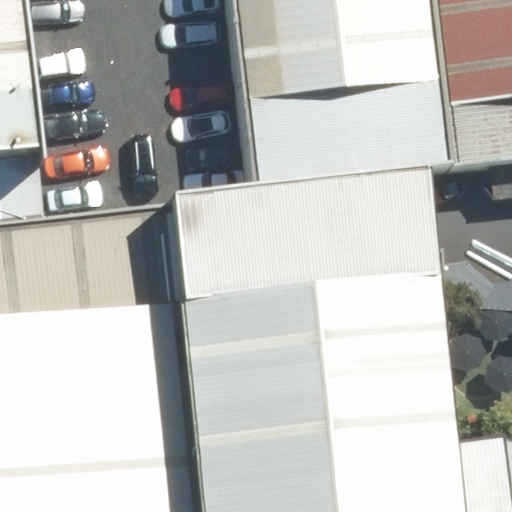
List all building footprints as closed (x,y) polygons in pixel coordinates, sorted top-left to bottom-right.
[(0,0),(0,165),(40,160),(17,0),(0,0)] [(112,0),(119,52),(213,39),(208,0),(112,0)] [(430,197),(442,196),(415,0),(215,0),(245,222),(430,197)] [(511,0),(415,0),(442,196),(511,186),(511,0)] [(226,106),(181,110),(187,175),(233,171),(226,106)] [(163,232),(170,297),(191,511),(463,511),(430,197),(245,222),(163,232)] [(511,511),(511,285),(445,294),(472,511),(511,511)] [(191,511),(170,297),(0,313),(0,511),(191,511)]
